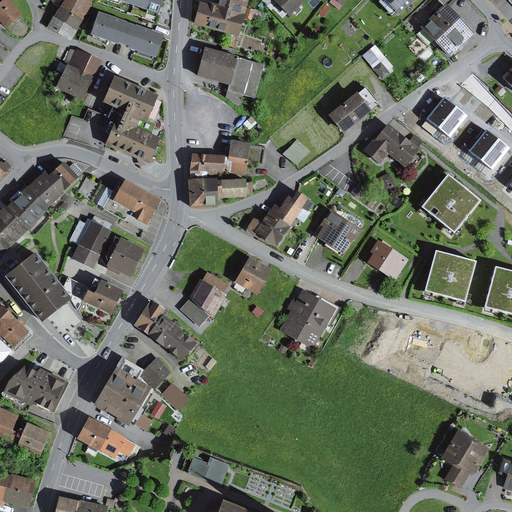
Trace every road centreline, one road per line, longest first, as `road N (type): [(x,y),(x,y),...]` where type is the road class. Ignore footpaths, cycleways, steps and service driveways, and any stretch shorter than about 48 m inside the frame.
road 1 (residential): [(500,37),(278,189),(203,218)]
road 2 (residential): [(511,335),(352,292),(203,218)]
road 3 (unclassified): [(177,216),(92,373)]
road 4 (residential): [(25,163),(74,151),(154,187),(178,189)]
road 5 (unclassified): [(92,373),(40,511)]
road 6 (residential): [(39,35),(173,81)]
